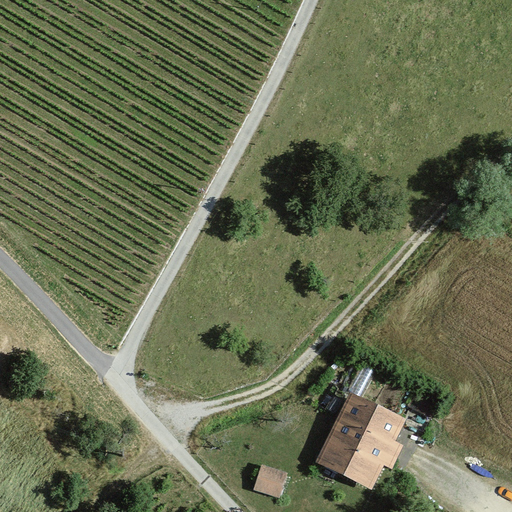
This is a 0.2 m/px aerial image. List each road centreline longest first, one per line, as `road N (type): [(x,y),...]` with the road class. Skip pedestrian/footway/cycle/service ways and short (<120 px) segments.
road 1 (track): [(511,155),(443,216),(328,347),(256,390),(174,416),(113,375)]
road 2 (track): [(113,375),(309,0)]
road 3 (residential): [(241,511),(113,375)]
road 4 (track): [(0,271),(113,375)]
